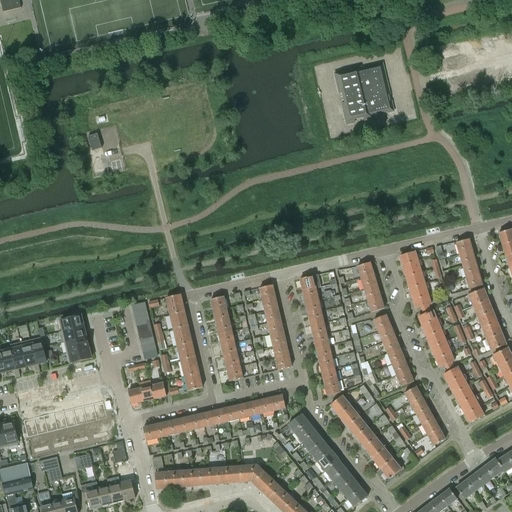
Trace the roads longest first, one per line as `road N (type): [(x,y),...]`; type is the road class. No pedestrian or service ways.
road 1 (residential): [(385,251),(432,380),(474,460)]
road 2 (residential): [(278,275),(188,296),(213,403)]
road 3 (residential): [(395,511),(312,417),(304,382)]
